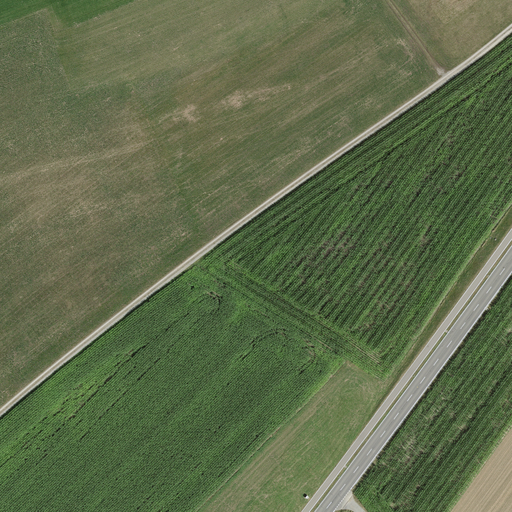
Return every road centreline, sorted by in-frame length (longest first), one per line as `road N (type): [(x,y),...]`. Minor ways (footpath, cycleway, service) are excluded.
road 1 (track): [(511,31),(0,416)]
road 2 (tertiary): [(511,259),(323,511)]
